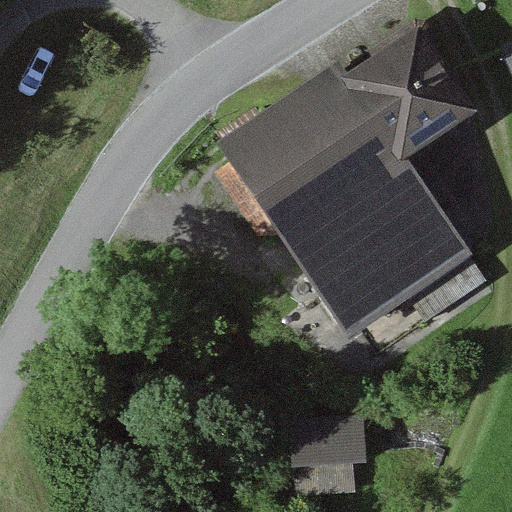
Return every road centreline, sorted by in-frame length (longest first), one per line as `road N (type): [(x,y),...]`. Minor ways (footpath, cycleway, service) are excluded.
road 1 (unclassified): [(317,0),(202,67),(73,232),(0,372)]
road 2 (unknown): [(487,250),(491,152),(460,0)]
